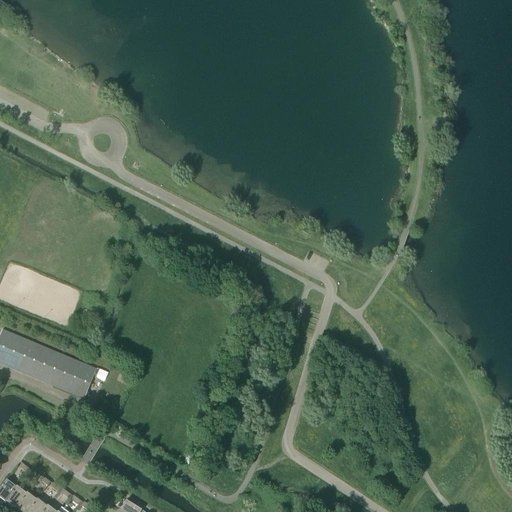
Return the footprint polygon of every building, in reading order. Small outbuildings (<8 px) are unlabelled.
[(0,336),(0,364),(84,400),(94,377),(97,370),(2,330),(0,336)] [(97,370),(94,377),(103,381),(106,373),(97,369),(97,370)] [(30,470),(23,464),(20,468),(27,474),(30,470)] [(30,474),(37,480),(40,476),(33,470),(30,474)] [(40,481),(47,486),(50,483),(43,477),(40,481)] [(16,509),(17,508),(17,507),(26,494),(17,486),(16,487),(7,480),(0,489),(0,497),(6,502),(15,510),(16,509)] [(50,487),(58,493),(61,489),(53,483),(50,487)] [(61,489),(58,493),(54,497),(56,499),(60,493),(68,499),(71,495),(63,490),(63,491),(61,489)] [(27,511),(37,500),(27,492),(26,494),(17,507),(17,508),(16,509),(20,511),(27,511)] [(76,508),(78,505),(81,501),(80,502),(73,496),(70,500),(77,506),(76,508)] [(43,511),(47,506),(46,507),(37,500),(27,511),(43,511)] [(78,505),(76,508),(79,510),(82,507),(89,511),(92,508),(84,502),(83,503),(81,501),(78,505)] [(118,510),(117,511),(119,511),(139,511),(141,511),(125,501),(119,511),(118,510)]
